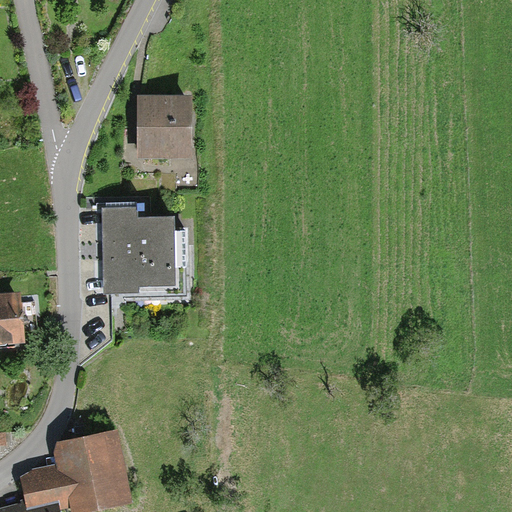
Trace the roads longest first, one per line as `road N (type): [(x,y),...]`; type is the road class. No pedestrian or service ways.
road 1 (residential): [(0,472),(54,416),(70,344),(68,162)]
road 2 (residential): [(68,162),(143,0)]
road 3 (residential): [(68,162),(56,144),(26,0)]
